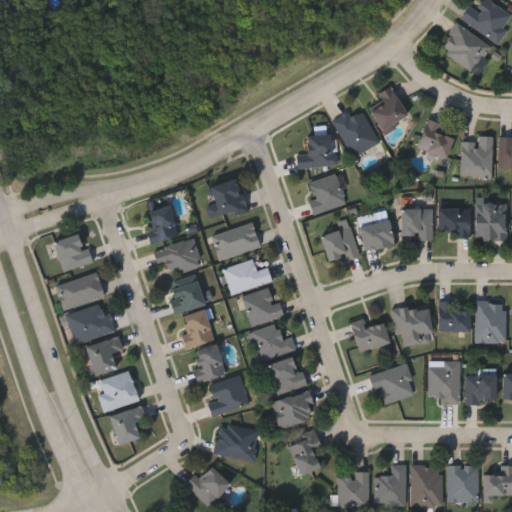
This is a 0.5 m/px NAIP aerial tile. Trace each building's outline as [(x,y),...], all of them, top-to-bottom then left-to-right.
[(469,5),(477,11),(484,0),(490,0),(511,14),(511,20),(497,43),(461,19),(469,5)] [(440,49),(457,23),(492,47),(474,73),(440,49)] [(409,114),(383,131),(370,112),(384,102),(379,94),(391,87),(409,114)] [(353,158),(333,121),(349,112),(352,118),(363,112),(380,143),(353,158)] [(453,140),(446,159),(417,148),(428,119),(442,125),(439,134),(453,140)] [(306,136),(334,135),(336,166),(298,168),(297,156),(307,155),(306,136)] [(478,142),(478,137),(492,137),(492,177),(461,176),(462,142),(478,142)] [(511,170),(499,170),(499,141),(511,141),(511,170)] [(315,215),(310,201),(314,199),(308,183),(336,174),(346,204),(315,215)] [(246,208),(220,217),(210,187),(237,179),(246,208)] [(475,241),(475,203),(506,203),(506,241),(475,241)] [(143,214),(169,207),(178,237),(152,244),(143,214)] [(433,209),(433,240),(418,240),(418,236),(402,236),(402,209),(433,209)] [(438,209),(469,209),(469,238),(453,238),(453,232),(438,232),(438,209)] [(329,264),(320,235),(338,230),(336,223),(348,219),(359,256),(329,264)] [(363,251),(359,227),(389,221),(393,246),(363,251)] [(220,258),(214,234),(254,224),(260,248),(220,258)] [(63,273),(53,243),(81,234),(91,263),(63,273)] [(153,252),(193,238),(202,265),(171,276),(167,263),(158,266),(153,252)] [(224,268),(254,260),(257,270),(268,267),(272,282),(231,294),(224,268)] [(104,298),(63,310),(56,286),(97,273),(104,298)] [(203,307),(173,313),(169,288),(199,283),(203,307)] [(274,304),(280,302),(285,316),(251,326),(242,297),(269,289),(274,304)] [(438,301),(455,301),(455,312),(469,312),(469,332),(438,332),(438,301)] [(475,302),(505,302),(505,343),(475,343),(475,302)] [(67,315),(101,305),(104,315),(111,313),(116,333),(75,344),(67,315)] [(404,346),(403,335),(396,335),(393,310),(428,306),(433,343),(404,346)] [(184,317),(205,311),(214,342),(186,349),(183,336),(188,335),(184,317)] [(358,352),(351,322),(365,319),(367,328),(384,324),(389,345),(358,352)] [(296,352),(263,362),(254,332),(277,325),(282,341),(292,338),(296,352)] [(116,371),(94,377),(86,348),(119,338),(123,351),(112,354),(116,371)] [(193,352),(220,349),(223,379),(196,382),(193,352)] [(277,395),(267,367),(296,357),(306,384),(277,395)] [(440,404),(440,398),(428,398),(428,362),(460,362),(460,404),(440,404)] [(368,376),(408,365),(416,396),(384,404),(381,390),(373,392),(368,376)] [(138,402),(105,412),(96,383),(130,373),(138,402)] [(502,375),(511,375),(511,404),(502,404),(502,375)] [(496,376),(496,404),(465,404),(465,376),(496,376)] [(210,386),(240,377),(249,407),(212,418),(208,404),(214,402),(210,386)] [(316,419),(279,431),(271,404),(307,392),(316,419)] [(139,439),(118,446),(108,418),(141,407),(146,420),(134,424),(139,439)] [(213,454),(220,424),(260,432),(253,462),(213,454)] [(320,468),(301,477),(287,445),(315,432),(322,447),(313,451),(320,468)] [(376,503),(376,475),(391,475),(391,464),(406,464),(406,503),(376,503)] [(442,507),(411,507),(411,464),(442,464),(442,507)] [(448,501),(448,464),(478,464),(478,501),(448,501)] [(483,473),(501,473),(501,465),(511,465),(511,495),(483,495),(483,473)] [(201,479),(211,468),(230,485),(210,507),(185,485),(195,474),(201,479)] [(369,472),(369,507),(338,507),(338,476),(354,476),(354,472),(369,472)]
